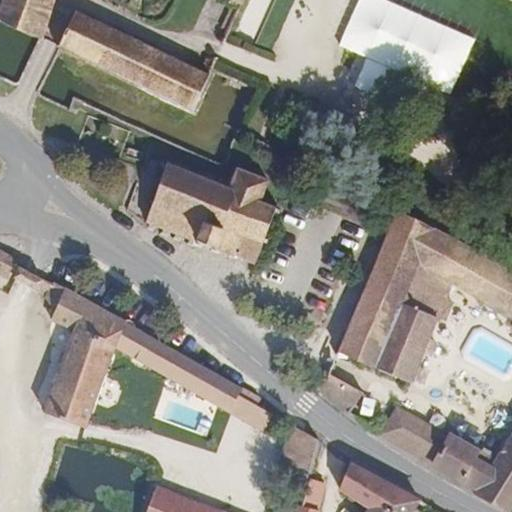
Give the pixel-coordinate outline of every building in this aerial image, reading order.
[(0,0),(0,21),(36,35),(50,0),(0,0)] [(212,0),(210,6),(229,14),(235,0),(212,0)] [(443,115),(477,34),(393,0),(358,0),(340,44),(368,56),(358,80),(443,115)] [(195,113),(215,66),(194,56),(188,67),(76,7),(57,50),(61,50),(195,113)] [(168,158),(146,215),(254,259),(277,203),(264,197),(270,180),(231,163),(224,180),(168,158)] [(433,221),(399,208),(373,269),(337,357),(407,386),(435,320),(401,305),(418,267),(449,289),(511,330),(511,329),(511,283),(501,278),(425,242),(433,221)] [(0,277),(7,281),(14,267),(15,262),(0,253),(0,277)] [(401,305),(435,320),(449,289),(418,267),(401,305)] [(112,353),(165,383),(178,349),(53,281),(51,287),(53,289),(49,298),(51,299),(49,304),(56,308),(51,321),(73,332),(46,400),(89,426),(112,353)] [(178,349),(165,383),(261,440),(272,419),(255,407),(235,398),(238,389),(178,349)] [(361,392),(331,374),(322,396),(348,414),(361,392)] [(235,398),(255,407),(259,400),(238,389),(235,398)] [(383,407),(371,399),(366,407),(378,415),(383,407)] [(375,437),(426,467),(440,432),(393,408),(375,437)] [(316,442),(287,424),(276,470),(305,479),(316,442)] [(503,511),(507,511),(510,509),(511,506),(511,434),(488,472),(472,463),(477,455),(448,439),(430,469),(473,495),(472,498),(503,511)] [(358,511),(371,511),(390,483),(351,461),(339,494),(358,511)] [(307,476),(297,511),(322,511),(330,483),(307,476)] [(418,511),(424,503),(390,483),(371,511),(418,511)] [(199,511),(159,498),(153,511),(199,511)]
